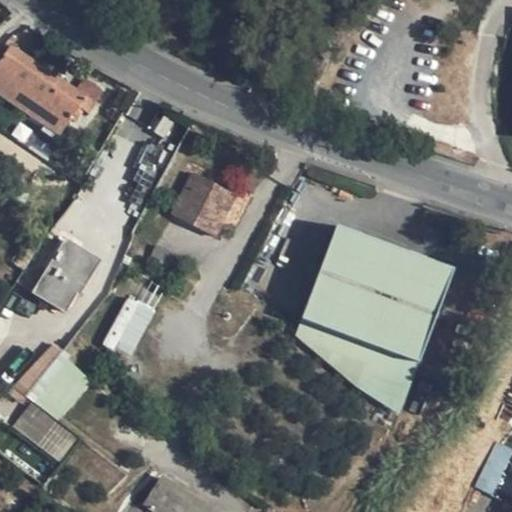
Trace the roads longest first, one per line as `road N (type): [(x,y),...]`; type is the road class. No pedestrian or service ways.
road 1 (residential): [(34,0),(92,40),(241,112),(511,205)]
road 2 (unknown): [(501,0),(476,75),(480,195)]
